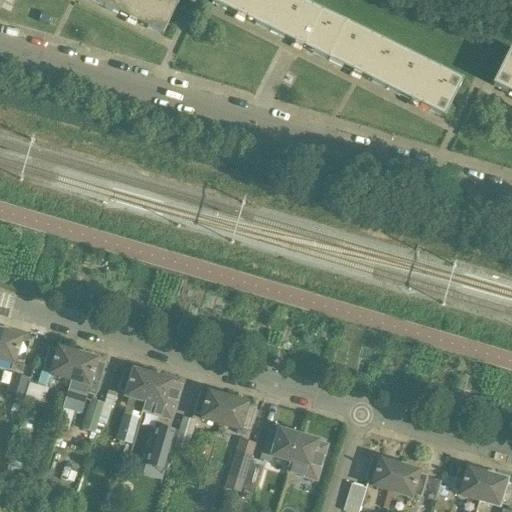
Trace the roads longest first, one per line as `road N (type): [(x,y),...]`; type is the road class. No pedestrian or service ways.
road 1 (residential): [(511,185),(0,35)]
road 2 (residential): [(360,415),(0,303)]
road 3 (residential): [(511,456),(360,415)]
